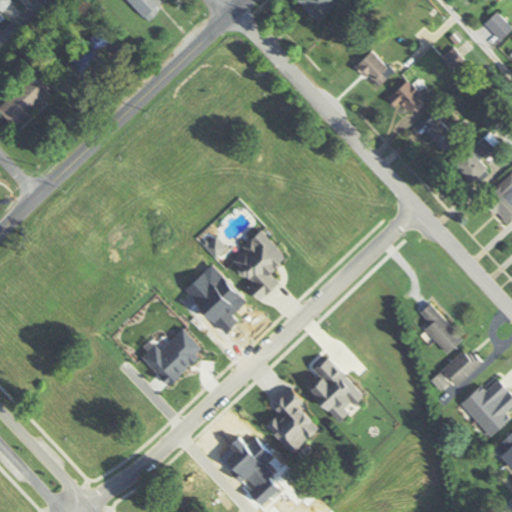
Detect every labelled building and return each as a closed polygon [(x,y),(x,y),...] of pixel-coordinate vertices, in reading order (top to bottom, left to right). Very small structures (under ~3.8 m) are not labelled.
[(0,0),(0,11),(11,1),(10,0),(0,0)] [(126,0),(147,21),(163,4),(158,0),(126,0)] [(339,0),(295,0),(318,22),(339,0)] [(499,39),(511,28),(494,11),(483,22),(499,39)] [(95,51),(107,42),(99,32),(67,57),(83,77),(103,61),(95,51)] [(378,84),(392,71),(370,49),(357,62),(378,84)] [(0,103),(0,113),(14,128),(56,88),(37,68),(0,103)] [(423,100),(407,79),(389,93),(405,114),(423,100)] [(421,121),(439,150),(455,140),(437,111),(421,121)] [(488,196),(510,217),(511,215),(511,172),(488,196)] [(278,281),(269,271),(284,258),(260,231),(226,260),(259,297),(278,281)] [(447,351),(461,338),(428,303),(414,316),(447,351)] [(456,385),(479,363),(464,347),(441,369),(456,385)] [(511,411),(511,395),(492,375),(460,405),(488,434),(511,411)] [(319,426),(286,390),(270,404),(277,412),(263,424),(289,453),(319,426)] [(511,430),(493,444),(511,471),(511,430)]
